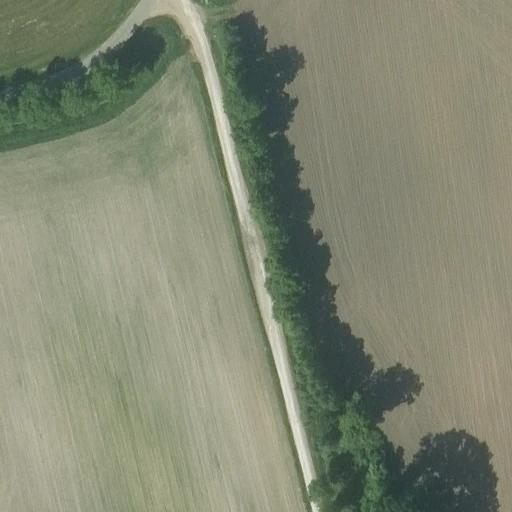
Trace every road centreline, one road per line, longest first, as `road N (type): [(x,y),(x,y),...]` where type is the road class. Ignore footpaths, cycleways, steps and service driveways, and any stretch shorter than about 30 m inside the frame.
road 1 (unclassified): [(324,511),(200,38),(170,0)]
road 2 (unclassified): [(0,100),(96,59),(149,0)]
